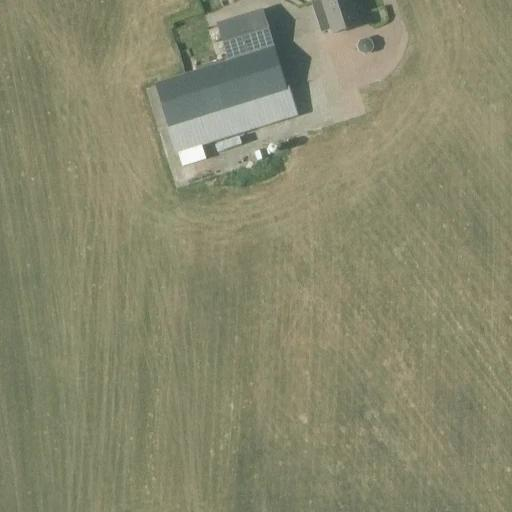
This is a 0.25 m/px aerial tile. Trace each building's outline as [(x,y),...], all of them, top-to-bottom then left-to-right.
[(313,0),(312,0),(322,35),(331,32),(333,37),(360,28),(351,0),(313,0)] [(274,50),(262,11),(220,24),(232,63),(274,50)] [(359,41),(356,47),(358,54),(364,57),(371,55),(374,49),(372,42),(366,39),(359,41)] [(274,50),(232,63),(155,87),(168,126),(287,89),(274,50)] [(296,118),(287,89),(168,126),(177,155),(296,118)]
